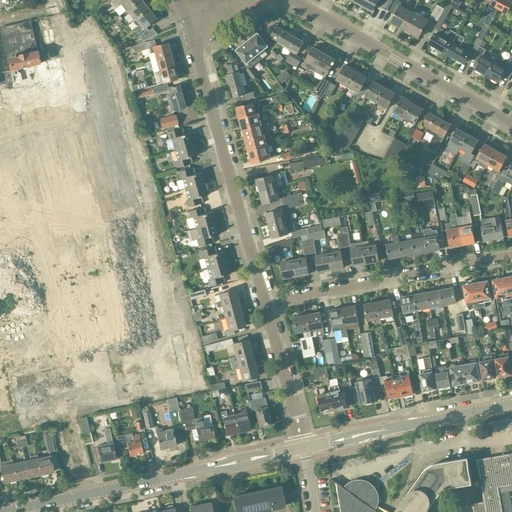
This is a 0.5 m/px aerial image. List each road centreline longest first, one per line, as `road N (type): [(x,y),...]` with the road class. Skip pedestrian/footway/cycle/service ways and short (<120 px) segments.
road 1 (residential): [(0,370),(132,340),(45,0)]
road 2 (residential): [(264,304),(188,11)]
road 3 (residential): [(289,0),(511,123)]
road 4 (residential): [(511,255),(264,304)]
road 5 (tertiary): [(511,404),(302,447)]
road 6 (tertiary): [(26,511),(170,476)]
road 7 (residential): [(302,447),(264,304)]
road 8 (tertiary): [(302,447),(170,476)]
